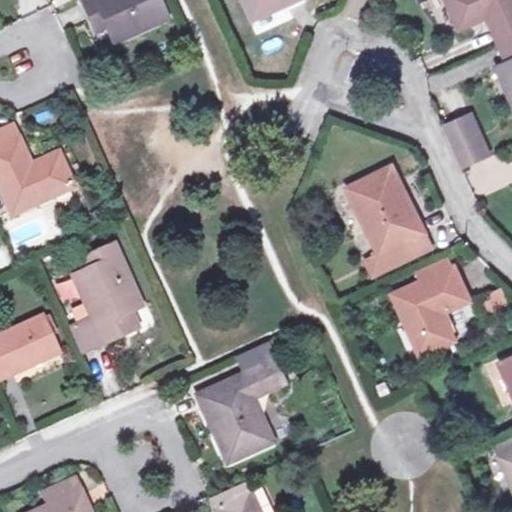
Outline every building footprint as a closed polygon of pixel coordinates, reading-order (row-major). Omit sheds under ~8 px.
[(97,14),(101,25),(108,41),(162,15),(155,0),(82,0),(79,2),(88,18),(97,14)] [(240,0),(251,25),(299,4),(296,0),(240,0)] [(497,37),(511,30),(511,0),(444,0),(455,23),(485,10),(497,37)] [(93,29),(101,25),(97,14),(88,18),(93,29)] [(511,30),(497,37),(506,56),(494,62),(511,100),(511,30)] [(460,166),(488,153),(469,110),(442,124),(460,166)] [(0,133),(4,144),(0,145),(0,182),(12,212),(74,188),(60,153),(33,165),(21,137),(16,124),(0,130),(0,133)] [(391,164),(347,185),(378,252),(365,258),(373,273),(428,244),(391,164)] [(113,319),(126,313),(140,307),(116,255),(73,275),(89,315),(68,325),(81,352),(120,335),(113,319)] [(418,352),(450,337),(438,311),(465,298),(453,267),(448,270),(443,257),(415,270),(419,277),(391,292),(418,352)] [(501,288),(479,296),(486,313),(507,305),(501,288)] [(113,319),(120,335),(133,330),(126,313),(113,319)] [(0,379),(59,354),(44,320),(0,338),(0,379)] [(246,373),(200,394),(230,460),(274,440),(254,396),(286,381),(276,359),(273,360),(265,343),(238,355),(246,373)] [(511,389),(511,350),(497,357),(511,389)] [(511,429),(484,443),(511,500),(511,429)] [(101,511),(83,471),(53,485),(60,497),(31,511),(101,511)] [(267,511),(252,477),(213,495),(219,511),(267,511)]
